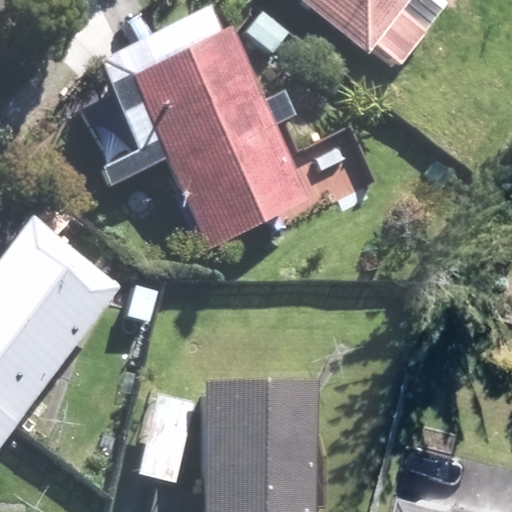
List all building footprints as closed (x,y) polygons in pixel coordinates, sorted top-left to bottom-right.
[(279,86),(257,96),(214,0),(206,0),(97,49),(145,158),(165,149),(207,245),(304,203),(269,123),(291,113),(279,86)] [(296,0),(390,70),(439,4),(433,0),(296,0)] [(296,30),(259,1),(234,34),(271,63),(296,30)] [(0,449),(125,278),(30,208),(0,249),(0,449)] [(312,511),(315,375),(202,373),(199,511),(312,511)] [(172,478),(195,399),(158,389),(136,468),(172,478)] [(511,511),(511,496),(426,473),(415,511),(511,511)]
